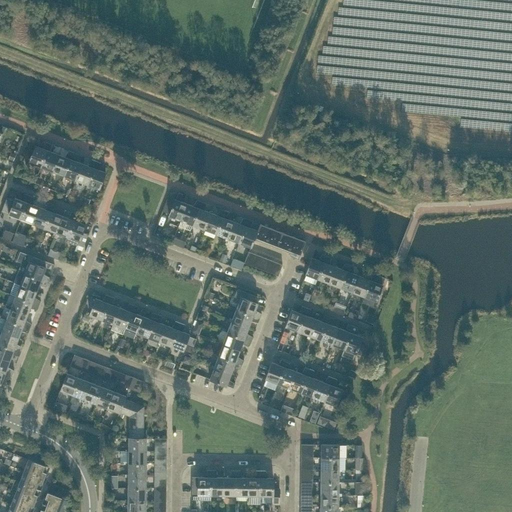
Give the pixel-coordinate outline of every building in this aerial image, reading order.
[(41,166),(50,143),(45,141),(42,147),(36,145),(29,162),(30,162),(29,164),(30,165),(31,162),(41,166)] [(53,152),(55,144),(50,143),(41,166),(52,170),(51,173),(52,173),(59,154),(53,152)] [(64,175),(73,152),(69,150),(65,156),(59,154),(52,173),(53,174),(54,171),(64,175)] [(76,160),(78,153),(73,152),(64,175),(75,179),(74,182),(75,182),(82,163),(76,160)] [(88,184),(97,161),(92,159),(88,165),(82,163),(75,182),(76,182),(77,180),(88,184)] [(99,169),(101,162),(97,161),(88,184),(98,188),(96,190),(98,191),(99,189),(106,172),(105,171),(105,172),(99,169)] [(181,201),(183,194),(178,192),(176,198),(168,195),(162,210),(170,213),(169,215),(180,219),(179,222),(180,223),(188,203),(181,201)] [(21,218),(30,195),(25,193),(22,200),(16,197),(15,197),(9,214),(9,217),(10,217),(11,214),(21,218)] [(33,204),(35,197),(30,195),(21,218),(32,223),(31,225),(32,226),(39,206),(33,204)] [(193,224),(202,201),(197,199),(194,205),(188,203),(180,223),(181,223),(182,220),(193,224)] [(205,210),(206,202),(202,201),(193,224),(203,228),(202,231),(203,231),(211,212),(205,210)] [(44,227),(53,204),(49,202),(46,209),(39,206),(32,226),(33,226),(34,223),(44,227)] [(56,213),(58,206),(53,204),(44,227),(55,231),(54,234),(55,235),(62,215),(56,213)] [(216,233),(225,210),(220,208),(217,214),(211,212),(203,231),(205,232),(206,229),(216,233)] [(228,219),(230,211),(225,210),(216,233),(227,237),(226,240),(227,240),(234,221),(228,219)] [(76,213),(76,212),(72,211),(68,217),(62,215),(55,235),(56,235),(57,232),(67,236),(76,213)] [(79,222),(81,215),(76,213),(67,236),(66,240),(78,244),(79,241),(80,238),(86,240),(88,233),(83,231),(86,224),(85,224),(79,222)] [(239,242),(248,219),(243,217),(240,223),(234,221),(227,240),(228,241),(229,238),(239,242)] [(251,227),(253,220),(248,219),(239,242),(249,246),(248,249),(249,249),(250,247),(251,247),(255,236),(258,230),(251,227)] [(267,241),(272,228),(260,223),(258,230),(255,236),(267,241)] [(278,245),(283,232),(272,228),(267,241),(278,245)] [(290,249),(295,236),(283,232),(278,245),(290,249)] [(301,254),(306,241),(295,236),(290,249),(301,254)] [(50,249),(48,255),(57,258),(58,259),(58,258),(59,255),(60,253),(50,249)] [(17,260),(22,262),(21,264),(27,267),(25,272),(48,281),(50,277),(43,273),(46,267),(41,265),(43,260),(21,251),(19,255),(19,257),(17,260)] [(255,253),(249,251),(245,262),(250,264),(255,253)] [(260,255),(256,253),(255,253),(250,264),(256,266),(260,255)] [(318,278),(327,255),(322,253),(319,260),(313,257),(312,257),(306,274),(305,276),(307,277),(308,274),(318,278)] [(262,269),(266,257),(260,255),(256,266),(262,269)] [(330,264),(332,257),(327,255),(318,278),(328,282),(327,285),(329,285),(336,266),(330,264)] [(267,271),(272,260),(266,257),(262,269),(267,271)] [(273,273),(277,262),(272,260),(267,271),(273,273)] [(279,275),(283,264),(277,262),(273,273),(279,275)] [(341,287),(350,264),(346,262),(342,269),(336,266),(329,285),(330,286),(331,283),(341,287)] [(353,273),(355,265),(350,264),(341,287),(352,291),(351,294),(352,294),(359,275),(353,273)] [(20,271),(15,282),(18,283),(21,284),(37,290),(39,284),(46,286),(48,281),(25,272),(25,273),(20,271)] [(364,296),(373,273),(369,271),(365,277),(359,275),(352,294),(353,295),(354,292),(364,296)] [(373,273),(364,296),(374,300),(376,300),(385,277),(373,273)] [(10,293),(10,294),(16,296),(17,296),(39,305),(41,300),(35,297),(37,290),(21,284),(18,283),(15,282),(10,293)] [(252,301),(255,295),(238,289),(233,300),(239,302),(237,308),(256,316),(260,317),(262,313),(256,309),(258,303),(252,301)] [(102,319),(111,296),(106,294),(102,300),(96,298),(97,298),(96,297),(89,315),(90,315),(89,317),(90,318),(91,315),(102,319)] [(6,304),(6,305),(9,306),(13,308),(28,313),(30,307),(37,309),(39,305),(17,296),(16,296),(12,306),(6,304)] [(113,304),(115,297),(111,296),(102,319),(112,323),(111,326),(112,326),(120,307),(113,304)] [(125,328),(134,304),(129,303),(126,309),(120,307),(112,326),(113,326),(114,324),(125,328)] [(136,313),(138,306),(134,304),(125,328),(135,332),(134,335),(136,335),(143,316),(136,313)] [(6,305),(5,306),(11,308),(7,319),(30,328),(32,323),(26,320),(28,313),(13,308),(9,306),(6,305)] [(298,331),(307,307),(303,305),(299,312),(293,309),(292,309),(286,326),(285,329),(287,329),(288,326),(298,331)] [(310,316),(312,309),(307,307),(298,331),(308,334),(307,337),(308,338),(316,318),(310,316)] [(260,317),(256,316),(237,308),(233,319),(230,318),(230,319),(249,326),(251,320),(258,322),(260,317)] [(148,337),(157,313),(152,312),(149,318),(143,316),(136,335),(137,335),(138,333),(148,337)] [(157,313),(148,337),(159,341),(158,343),(159,344),(166,325),(160,322),(162,315),(157,313)] [(374,323),(377,316),(369,313),(366,320),(374,323)] [(321,339),(330,316),(325,314),(322,321),(316,318),(308,338),(310,338),(311,335),(321,339)] [(333,325),(335,318),(330,316),(321,339),(331,343),(330,346),(332,347),(339,327),(333,325)] [(28,332),(30,328),(7,319),(3,329),(0,328),(0,329),(19,337),(22,331),(28,332)] [(247,333),(249,326),(230,319),(229,320),(232,321),(228,332),(251,341),(253,336),(247,333)] [(171,346),(180,322),(176,320),(172,327),(166,325),(159,344),(160,344),(161,342),(171,346)] [(183,331),(185,324),(180,322),(171,346),(182,350),(181,352),(182,353),(183,351),(184,351),(190,333),(190,334),(183,331)] [(344,348),(353,325),(349,323),(345,330),(339,327),(332,347),(333,347),(334,344),(344,348)] [(356,334),(358,327),(353,325),(344,348),(354,352),(353,355),(354,355),(355,353),(356,353),(362,336),(356,334)] [(17,343),(19,337),(0,329),(0,330),(2,332),(0,337),(0,342),(21,351),(23,347),(17,343)] [(284,330),(279,344),(283,346),(288,332),(284,330)] [(249,345),(251,341),(228,332),(224,342),(221,341),(221,342),(240,350),(242,343),(249,345)] [(20,356),(21,351),(0,342),(0,356),(10,360),(13,354),(20,356)] [(238,356),(240,350),(221,342),(220,343),(223,344),(219,355),(242,364),(244,359),(238,356)] [(240,369),(242,364),(219,355),(215,365),(212,364),(212,366),(231,373),(233,367),(240,369)] [(8,366),(10,360),(0,356),(0,369),(12,374),(14,370),(8,366)] [(278,383),(287,359),(282,358),(279,364),(273,362),(273,361),(272,361),(266,378),(265,381),(267,382),(268,379),(278,383)] [(290,368),(292,361),(287,359),(278,383),(288,387),(287,390),(288,390),(296,371),(290,368)] [(87,365),(85,371),(103,378),(105,372),(107,367),(89,360),(87,365)] [(229,379),(231,373),(212,366),(211,367),(214,368),(211,377),(208,376),(207,377),(210,378),(209,378),(227,385),(227,384),(233,387),(235,382),(229,379)] [(301,392),(310,368),(305,366),(302,373),(296,371),(288,390),(289,390),(290,388),(301,392)] [(126,386),(130,375),(112,368),(110,374),(107,380),(126,386)] [(312,377),(315,370),(310,368),(301,392),(311,396),(310,398),(311,399),(319,379),(312,377)] [(11,379),(12,374),(0,369),(0,383),(1,384),(1,383),(3,377),(11,379)] [(355,377),(357,371),(351,369),(349,375),(355,377)] [(68,373),(67,373),(60,390),(61,390),(60,392),(61,393),(62,390),(73,394),(79,377),(68,373)] [(324,401),(333,377),(328,375),(325,382),(319,379),(311,399),(312,399),(313,396),(324,401)] [(83,401),(91,382),(79,377),(73,394),(83,398),(82,401),(83,401)] [(335,386),(338,379),(333,377),(324,401),(334,404),(333,407),(334,408),(335,405),(336,405),(342,388),(335,386)] [(136,378),(132,389),(140,392),(144,381),(136,378)] [(96,403),(102,386),(91,382),(83,401),(84,402),(85,399),(96,403)] [(106,410),(114,391),(102,386),(96,403),(106,407),(105,410),(106,410)] [(125,395),(114,391),(106,410),(107,411),(108,408),(119,412),(125,398),(126,395),(125,395)] [(144,415),(144,406),(125,398),(119,412),(118,415),(123,417),(124,413),(130,415),(130,429),(129,429),(129,437),(144,437),(144,434),(147,434),(147,429),(144,429),(144,415)] [(126,449),(126,450),(147,450),(147,438),(144,437),(129,437),(129,439),(129,440),(129,449),(126,449)] [(167,441),(155,441),(155,460),(161,460),(167,460),(167,441)] [(301,443),(301,454),(307,454),(313,454),(314,443),(301,443)] [(343,446),(343,445),(340,445),(340,444),(321,444),(322,444),(322,452),(320,452),(320,454),(322,454),(322,457),(339,457),(339,446),(343,446)] [(147,463),(147,450),(126,450),(126,451),(129,451),(129,462),(147,463)] [(339,468),(339,457),(322,457),(321,469),(342,469),(342,468),(339,468)] [(47,465),(34,461),(29,459),(24,470),(44,478),(48,469),(44,467),(45,465),(46,466),(47,465)] [(301,459),(301,478),(307,479),(313,479),(313,459),(307,459),(301,459)] [(146,475),(147,463),(129,462),(128,474),(126,474),(126,475),(146,475)] [(161,465),(155,465),(154,485),(160,485),(166,485),(167,466),(161,465)] [(211,499),(211,494),(211,469),(206,469),(205,477),(192,476),(192,499),(211,499)] [(217,477),(216,469),(211,469),(211,494),(222,495),(222,498),(223,498),(223,477),(217,477)] [(342,470),(342,469),(321,469),(321,482),(339,482),(339,470),(342,470)] [(41,487),(44,478),(24,470),(20,482),(36,488),(37,486),(41,487)] [(236,495),(236,470),(231,470),(230,477),(223,477),(223,498),(224,498),(224,495),(236,495)] [(241,477),(241,470),(236,470),(236,495),(247,495),(247,498),(248,498),(248,477),(241,477)] [(261,495),(261,470),(256,470),(255,477),(248,477),(248,498),(249,498),(249,495),(261,495)] [(266,477),(266,470),(261,470),(261,495),(273,495),(273,503),(279,503),(280,488),(273,487),(274,477),(273,477),(266,477)] [(146,487),(146,475),(126,475),(125,476),(128,476),(128,487),(146,487)] [(35,490),(36,488),(20,482),(16,493),(36,500),(39,491),(35,490)] [(339,493),(339,482),(321,482),(321,494),(342,494),(342,493),(339,493)] [(301,484),(301,503),(307,503),(313,503),(313,484),(307,484),(301,484)] [(146,500),(146,487),(128,487),(128,498),(125,498),(125,500),(146,500)] [(160,490),(154,490),(154,510),(160,510),(166,510),(166,490),(160,490)] [(63,511),(67,499),(48,492),(44,501),(48,503),(47,504),(63,511)] [(32,510),(36,500),(16,493),(11,504),(28,510),(28,508),(32,510)] [(342,495),(342,494),(321,494),(321,507),(339,507),(339,495),(342,495)] [(145,511),(146,500),(125,500),(125,501),(128,501),(127,511),(145,511)]
